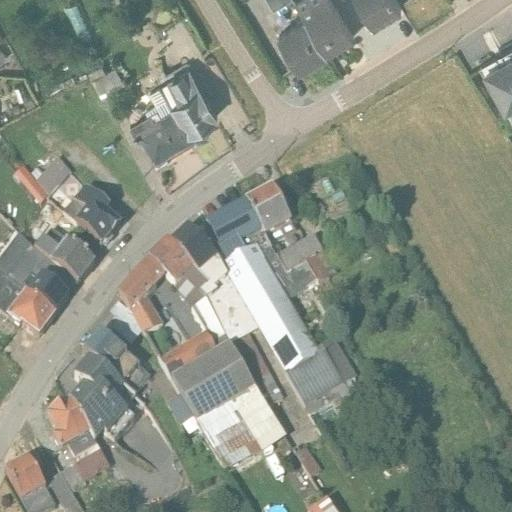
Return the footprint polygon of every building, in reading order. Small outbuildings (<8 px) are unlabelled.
[(291,3),(289,0),(262,0),(272,15),(291,3)] [(327,0),(304,0),(294,6),(304,22),(325,58),(353,42),(327,0)] [(400,12),(392,0),(355,0),(373,29),(400,12)] [(325,58),(305,23),(278,40),(298,74),(325,58)] [(511,52),(481,70),(511,126),(511,52)] [(100,70),(87,77),(112,123),(124,116),(113,95),(123,89),(113,72),(104,77),(100,70)] [(196,93),(185,75),(161,89),(193,149),(207,140),(200,129),(216,120),(215,119),(214,120),(198,93),(196,93)] [(193,149),(161,89),(149,97),(155,108),(145,114),(147,118),(128,130),(154,172),(193,149)] [(71,174),(56,159),(42,175),(36,169),(29,177),(49,197),(46,200),(64,217),(99,251),(103,248),(104,246),(111,239),(109,238),(112,236),(109,233),(116,226),(104,214),(107,211),(84,189),(71,202),(57,188),(71,174)] [(23,169),(15,175),(39,206),(49,197),(23,169)] [(272,191),(271,191),(245,204),(275,258),(280,255),(276,245),(295,234),(272,191)] [(285,279),(261,234),(245,204),(206,225),(205,226),(221,254),(223,258),(216,262),(257,334),(309,420),(332,408),(334,411),(350,401),(348,397),(355,394),(349,383),(355,380),(334,343),(316,353),(296,320),(287,304),(314,287),(303,267),(285,279)] [(208,288),(199,297),(205,304),(265,411),(282,402),(248,338),(257,334),(216,262),(188,231),(187,231),(170,246),(208,288)] [(34,253),(78,286),(94,265),(50,232),(34,253)] [(395,235),(381,242),(394,265),(398,263),(402,272),(412,267),(395,235)] [(205,304),(199,297),(208,288),(167,244),(150,260),(192,312),(204,336),(158,365),(223,472),(233,472),(254,461),(255,462),(283,444),(265,411),(205,304)] [(5,280),(53,318),(68,299),(57,290),(66,278),(28,249),(5,280)] [(153,291),(138,273),(118,296),(126,310),(117,304),(109,314),(114,319),(107,327),(130,347),(141,334),(144,339),(161,328),(146,299),(153,291)] [(38,339),(53,318),(0,277),(0,315),(19,331),(22,327),(38,339)] [(98,336),(82,355),(133,399),(150,379),(98,336)] [(113,444),(133,421),(124,412),(133,399),(88,361),(72,379),(82,388),(69,405),(94,447),(103,436),(113,444)] [(94,447),(69,405),(44,420),(55,439),(50,442),(59,456),(59,457),(68,452),(77,468),(59,479),(76,507),(82,503),(78,495),(85,490),(83,487),(109,472),(94,447)] [(310,481),(320,475),(304,452),(299,455),(296,451),(292,453),(310,481)] [(406,452),(394,459),(404,475),(415,468),(406,452)] [(5,476),(24,511),(54,511),(55,511),(28,463),(5,476)] [(78,511),(76,507),(59,479),(47,486),(61,511),(78,511)]
